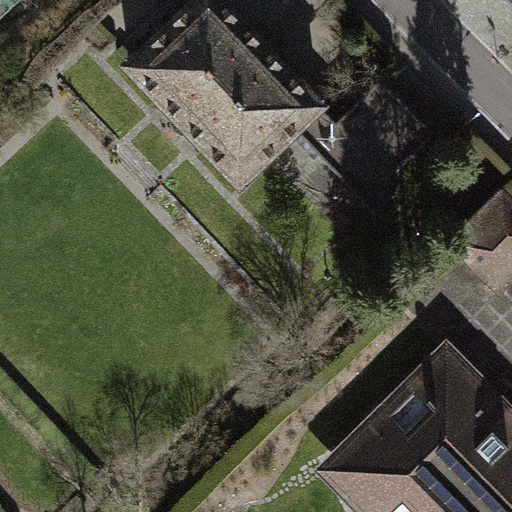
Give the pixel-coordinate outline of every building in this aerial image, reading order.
[(0,0),(0,13),(14,0),(0,0)] [(213,0),(187,0),(121,64),(232,180),(283,132),(306,157),(332,132),(325,125),(329,122),(312,105),(314,104),(213,0)] [(374,79),(329,122),(325,125),(332,132),(378,180),(426,133),(374,79)] [(511,213),(493,194),(444,243),(490,290),(511,268),(511,213)] [(511,511),(511,415),(444,347),(338,454),(339,480),(364,506),(395,507),(414,487),(437,511),(511,511)]
